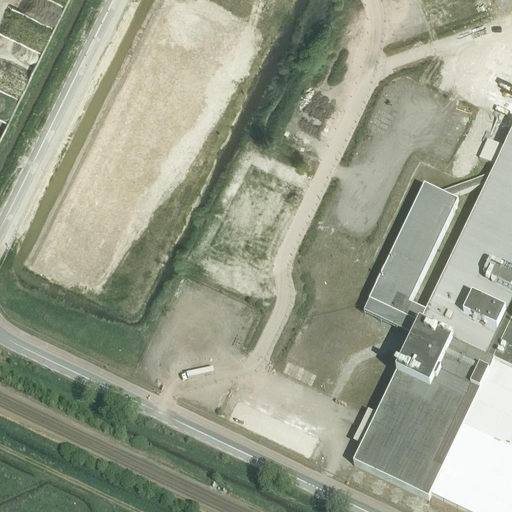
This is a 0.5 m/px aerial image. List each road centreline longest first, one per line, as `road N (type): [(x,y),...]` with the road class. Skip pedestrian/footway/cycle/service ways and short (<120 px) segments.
road 1 (tertiary): [(368,511),(0,334)]
road 2 (tertiary): [(0,227),(112,0)]
